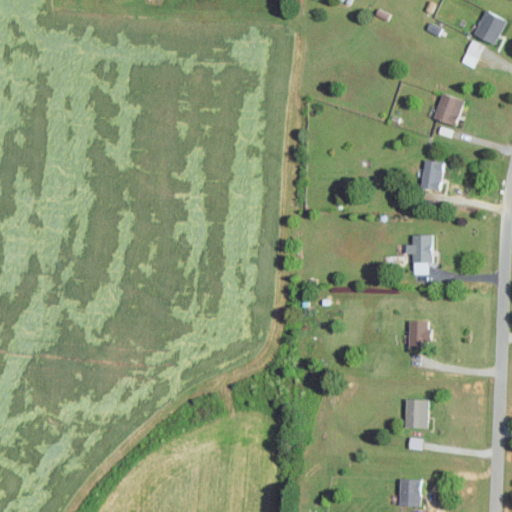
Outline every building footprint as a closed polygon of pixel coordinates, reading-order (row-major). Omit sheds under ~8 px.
[(494,43),(505,18),(484,9),(473,33),(494,43)] [(461,63),(474,67),(482,43),(469,39),(461,63)] [(462,97),(439,92),(433,119),(456,124),(462,97)] [(419,187),(439,189),(441,161),(422,159),(419,187)] [(412,273),(430,273),(429,233),(411,233),(411,243),(405,243),(405,253),(412,252),(412,273)] [(407,347),(424,347),(425,319),(408,319),(407,347)] [(427,426),(427,399),(405,398),(404,426),(427,426)] [(418,506),(419,478),(399,478),(398,505),(418,506)]
